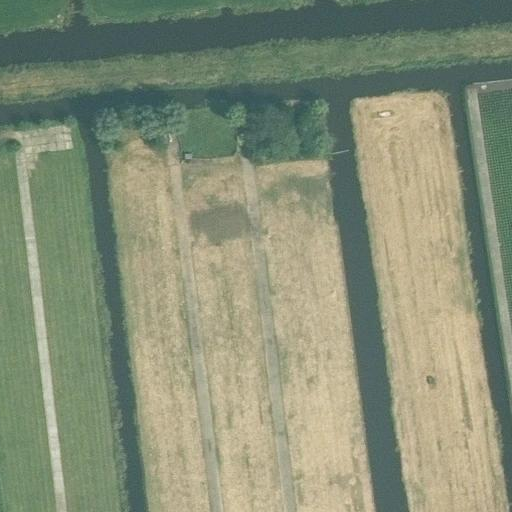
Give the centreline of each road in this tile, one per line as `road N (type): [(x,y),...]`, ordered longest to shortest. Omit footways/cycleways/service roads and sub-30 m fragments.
road 1 (track): [(216,511),(174,177),(210,166),(246,169),(290,511)]
road 2 (track): [(59,511),(17,143),(61,138)]
